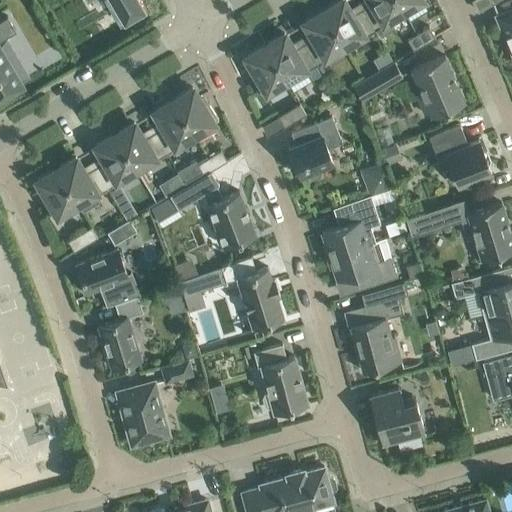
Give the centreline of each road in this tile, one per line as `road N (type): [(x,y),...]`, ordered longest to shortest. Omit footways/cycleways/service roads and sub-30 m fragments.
road 1 (residential): [(200,18),(273,166),(350,418)]
road 2 (residential): [(117,482),(68,310),(0,158)]
road 3 (residential): [(117,482),(350,418)]
road 4 (residential): [(0,142),(200,18)]
road 5 (residential): [(350,418),(371,482),(386,485),(511,451)]
road 6 (residential): [(511,129),(458,0)]
